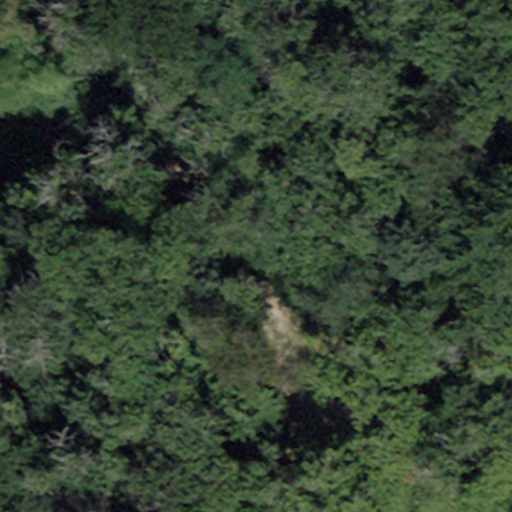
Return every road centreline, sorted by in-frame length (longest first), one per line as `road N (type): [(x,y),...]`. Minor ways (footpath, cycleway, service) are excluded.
road 1 (track): [(81,0),(105,78),(245,291)]
road 2 (track): [(235,276),(91,157),(26,125),(0,122)]
road 3 (track): [(245,291),(348,511)]
